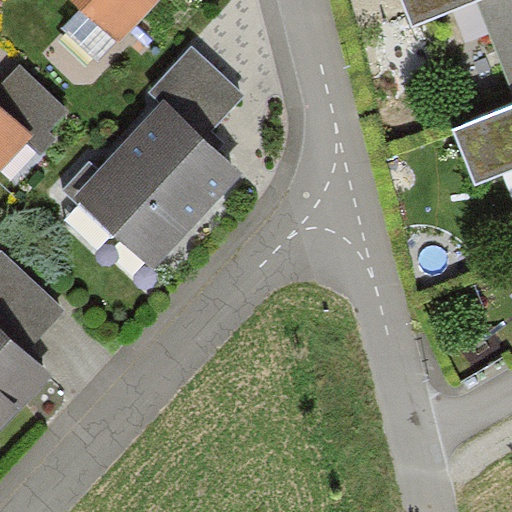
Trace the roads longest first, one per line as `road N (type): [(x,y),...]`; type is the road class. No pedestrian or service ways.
road 1 (residential): [(355,199),(290,232),(27,511)]
road 2 (residential): [(431,511),(355,199)]
road 3 (residential): [(355,199),(305,0)]
